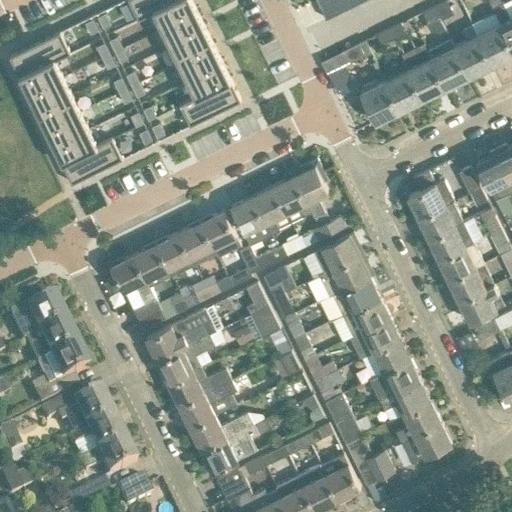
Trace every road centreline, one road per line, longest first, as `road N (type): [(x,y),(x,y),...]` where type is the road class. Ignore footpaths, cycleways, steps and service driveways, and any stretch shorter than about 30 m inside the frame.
road 1 (residential): [(497,448),(358,174)]
road 2 (residential): [(198,511),(63,239)]
road 3 (residential): [(63,239),(326,111)]
road 4 (residential): [(358,174),(511,102)]
road 5 (residential): [(326,111),(269,0)]
road 6 (residential): [(392,511),(466,475),(497,448)]
